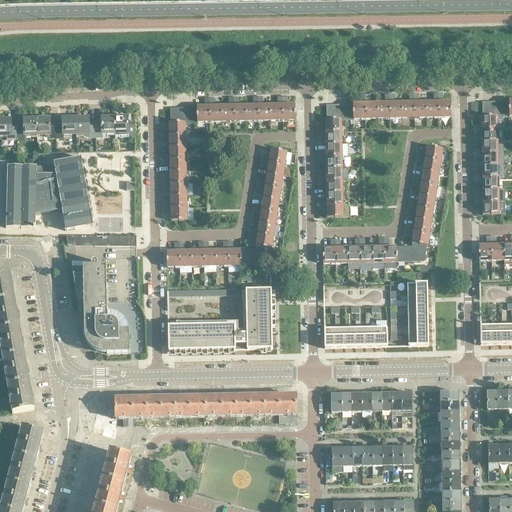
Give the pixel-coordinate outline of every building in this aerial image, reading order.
[(414,119),(414,101),(412,101),(412,103),(401,103),(402,119),(414,119)] [(426,119),(426,103),(416,103),(416,101),(414,101),(414,119),(426,119)] [(438,119),(438,101),(436,101),(436,103),(426,103),(426,119),(438,119)] [(451,118),(450,102),(440,102),(440,101),(438,101),(438,119),(451,118)] [(365,120),(365,102),(363,102),(363,104),(352,104),(352,106),(353,121),(353,120),(365,120)] [(377,120),(377,104),(367,104),(367,102),(365,102),(365,120),(377,120)] [(390,120),(389,102),(387,102),(387,103),(377,104),(377,120),(390,120)] [(402,119),(401,103),(391,103),(391,102),(389,102),(390,120),(402,119)] [(258,122),(258,104),(255,104),(255,106),(246,106),(246,122),(258,122)] [(270,122),(270,106),(260,106),(260,104),(258,104),(258,122),(270,122)] [(282,122),(282,104),(280,104),(280,105),(270,106),(270,122),(282,122)] [(295,121),(294,105),(284,105),(284,104),(282,104),(282,122),(295,121)] [(209,123),(209,105),(207,105),(207,107),(196,107),(197,109),(197,124),(197,123),(209,123)] [(222,123),(221,107),(211,107),(211,105),(209,105),(209,123),(222,123)] [(234,123),(233,105),(231,105),(231,106),(221,107),(222,123),(234,123)] [(246,122),(246,106),(235,106),(235,105),(233,105),(234,123),(246,122)] [(497,130),(497,118),(497,117),(496,117),(490,117),(483,118),(481,118),(481,128),(479,128),(479,130),(497,130)] [(115,134),(114,118),(101,118),(101,123),(101,135),(102,135),(115,134)] [(128,134),(127,123),(127,118),(114,118),(115,134),(127,134),(128,134)] [(50,136),(50,124),(50,119),(37,120),(37,136),(49,136),(50,136)] [(76,135),(75,119),(62,119),(62,124),(63,135),(76,135)] [(89,135),(89,123),(88,119),(75,119),(76,135),(88,135),(89,135)] [(11,136),(11,125),(11,120),(0,120),(0,136),(11,136)] [(37,136),(37,120),(23,120),(24,125),(24,136),(37,136)] [(341,133),(341,121),(341,120),(340,120),(334,120),(327,121),(325,121),(325,131),(323,131),(323,133),(341,133)] [(185,136),(185,124),(184,124),(178,124),(171,124),(169,124),(169,134),(167,134),(167,136),(185,136)] [(497,142),(497,130),(479,130),(479,133),(481,133),(481,142),(497,142)] [(341,145),(341,133),(323,133),(323,135),(325,135),(325,145),(341,145)] [(185,148),(185,136),(167,136),(167,139),(169,138),(169,148),(185,148)] [(497,154),(497,142),(481,142),(481,152),(479,152),(479,154),(497,154)] [(342,157),(341,145),(325,145),(325,155),(324,155),(324,157),(342,157)] [(441,162),(442,150),(426,147),(425,158),(423,158),(423,160),(441,162)] [(186,160),(185,148),(169,148),(169,158),(168,158),(168,161),(186,160)] [(285,166),(287,153),(270,151),(269,161),(267,161),(267,163),(285,166)] [(498,166),(497,154),(479,154),(479,157),(481,157),(482,167),(498,166)] [(342,170),(342,157),(324,157),(324,160),(326,160),(326,170),(342,170)] [(89,205),(88,200),(88,199),(87,194),(87,191),(86,186),(85,185),(85,180),(84,178),(83,173),(83,172),(82,167),(82,163),(81,158),(78,159),(53,163),(53,168),(37,167),(7,167),(5,229),(35,229),(35,216),(61,211),(63,218),(68,217),(72,216),(90,213),(89,208),(89,205)] [(186,172),(186,160),(168,161),(168,163),(170,163),(170,173),(186,172)] [(439,174),(441,162),(423,160),(422,162),(424,162),(423,172),(439,174)] [(283,178),(285,166),(267,163),(266,165),(268,165),(267,175),(283,178)] [(498,178),(498,166),(482,167),(482,176),(480,176),(480,179),(498,178)] [(349,173),(349,170),(342,170),(326,170),(326,180),(324,180),(324,182),(349,182),(349,173)] [(186,185),(186,172),(170,173),(170,183),(168,183),(168,185),(186,185)] [(437,186),(439,174),(423,172),(421,182),(419,182),(419,184),(437,186)] [(281,190),(283,178),(267,175),(265,185),(263,185),(263,187),(281,190)] [(498,191),(498,178),(480,179),(480,181),(482,181),(482,191),(498,191)] [(349,194),(349,182),(324,182),(324,184),(326,184),(326,194),(349,194)] [(435,198),(437,186),(419,184),(419,186),(421,186),(419,196),(435,198)] [(186,197),(186,185),(168,185),(168,187),(170,187),(170,197),(186,197)] [(279,202),(281,190),(263,187),(262,189),(264,189),(263,199),(279,202)] [(498,203),(498,191),(482,191),(482,201),(480,201),(480,203),(498,203)] [(349,206),(349,194),(326,194),(326,204),(325,204),(325,206),(349,206)] [(433,210),(435,198),(419,196),(417,206),(415,206),(415,208),(433,210)] [(187,209),(186,197),(170,197),(170,207),(169,207),(169,209),(187,209)] [(277,214),(279,202),(263,199),(261,209),(259,209),(259,211),(277,214)] [(499,215),(498,203),(480,203),(480,205),(482,205),(483,216),(499,215)] [(348,218),(349,206),(325,206),(325,208),(326,208),(327,219),(348,218)] [(431,223),(433,210),(415,208),(415,210),(417,210),(415,220),(431,223)] [(187,221),(187,209),(169,209),(169,211),(170,211),(171,222),(187,221)] [(275,226),(277,214),(259,211),(259,213),(261,213),(259,223),(275,226)] [(429,234),(431,223),(415,220),(414,230),(412,230),(411,232),(429,234)] [(273,238),(275,226),(259,223),(258,233),(256,233),(255,235),(273,238)] [(427,247),(429,234),(411,232),(411,234),(413,234),(411,244),(412,245),(425,247),(427,247)] [(271,250),(273,238),(255,235),(255,237),(257,237),(255,247),(256,248),(269,250),(271,250)] [(96,246),(96,237),(66,237),(67,246),(96,246)] [(136,246),(136,237),(96,237),(96,246),(136,246)] [(491,262),(491,244),(489,244),(489,246),(478,246),(479,262),(491,262)] [(503,262),(503,245),(493,246),(493,244),(491,244),(491,262),(503,262)] [(423,262),(425,247),(412,245),(412,248),(396,248),(397,262),(408,262),(423,262)] [(511,261),(511,245),(503,245),(503,262),(511,261)] [(360,264),(359,246),(357,246),(357,248),(347,248),(347,265),(360,264)] [(372,264),(372,248),(361,248),(361,246),(359,246),(360,264),(372,264)] [(384,264),(384,246),(382,246),(382,248),(372,248),(372,264),(384,264)] [(397,264),(397,262),(396,248),(386,248),(386,246),(384,246),(384,264),(397,264)] [(335,265),(335,247),(333,247),(333,249),(323,249),(323,265),(335,265)] [(347,265),(347,248),(337,249),(337,247),(335,247),(335,265),(347,265)] [(267,265),(269,250),(256,248),(255,251),(240,252),(240,265),(253,265),(267,265)] [(204,268),(203,249),(201,249),(201,251),(191,252),(191,268),(204,268)] [(216,267),(215,251),(205,251),(205,249),(203,249),(204,268),(216,267)] [(228,267),(228,249),(225,249),(226,251),(215,251),(216,267),(228,267)] [(240,267),(240,265),(240,252),(240,251),(230,251),(230,249),(228,249),(228,267),(240,267)] [(179,268),(179,250),(177,250),(177,252),(167,252),(167,268),(179,268)] [(191,268),(191,252),(181,252),(181,250),(179,250),(179,268),(191,268)] [(107,311),(106,267),(97,267),(97,263),(97,262),(96,262),(96,261),(95,261),(94,261),(93,261),(92,261),(92,262),(91,263),(91,264),(91,267),(83,267),(83,275),(74,275),(73,275),(79,312),(81,312),(80,311),(84,311),(84,333),(84,335),(85,338),(85,339),(86,341),(87,343),(89,345),(90,347),(92,349),(94,351),(96,352),(99,353),(100,354),(103,354),(104,354),(106,355),(129,354),(129,331),(128,331),(128,330),(128,329),(128,327),(127,326),(127,325),(127,323),(126,323),(126,321),(125,319),(124,318),(123,317),(121,315),(120,314),(118,313),(116,312),(115,312),(114,311),(112,311),(110,311),(108,311),(107,311)] [(0,302),(13,300),(10,284),(8,272),(0,273),(0,302)] [(407,285),(407,296),(426,296),(426,285),(407,285)] [(168,328),(169,352),(235,351),(235,350),(247,350),(247,351),(272,350),(270,291),(251,292),(246,292),(247,335),(234,335),(234,326),(168,328)] [(407,296),(407,306),(426,306),(426,296),(407,296)] [(0,330),(18,328),(15,312),(13,300),(0,302),(0,330)] [(407,306),(407,316),(427,316),(426,306),(407,306)] [(407,316),(407,327),(427,326),(427,316),(407,316)] [(407,327),(408,337),(427,336),(427,326),(407,327)] [(480,327),(480,346),(491,346),(491,326),(480,327)] [(491,326),(491,346),(501,346),(501,326),(491,326)] [(501,326),(501,346),(511,345),(511,326),(501,326)] [(23,355),(20,339),(18,328),(0,330),(0,345),(2,359),(23,355)] [(335,330),(335,349),(345,349),(345,329),(335,330)] [(345,329),(345,349),(355,349),(355,329),(345,329)] [(355,329),(355,349),(365,348),(365,329),(355,329)] [(365,329),(365,348),(376,348),(375,329),(365,329)] [(375,329),(376,348),(386,348),(386,341),(386,337),(386,333),(386,329),(375,329)] [(324,330),(324,349),(335,349),(335,330),(324,330)] [(408,337),(408,348),(427,347),(427,336),(408,337)] [(28,383),(25,367),(23,355),(2,359),(7,387),(28,383)] [(33,411),(30,394),(28,383),(7,387),(12,415),(33,411)] [(497,411),(497,392),(486,393),(487,411),(497,411)] [(507,410),(507,392),(497,392),(497,411),(507,410)] [(458,403),(458,393),(440,393),(440,404),(458,403)] [(381,413),(381,394),(371,395),(371,413),(381,413)] [(391,413),(391,394),(381,394),(381,413),(391,413)] [(401,412),(401,394),(391,394),(391,413),(401,412)] [(412,412),(411,394),(401,394),(401,412),(412,412)] [(341,414),(341,395),(330,395),(331,414),(341,414)] [(351,413),(351,395),(341,395),(341,414),(351,413)] [(361,413),(361,395),(351,395),(351,413),(361,413)] [(371,413),(371,395),(361,395),(361,413),(371,413)] [(458,413),(458,408),(458,403),(440,404),(440,414),(458,413)] [(459,423),(458,413),(440,414),(440,424),(459,423)] [(459,433),(459,423),(440,424),(441,434),(459,433)] [(35,462),(40,443),(42,434),(22,428),(15,456),(35,462)] [(459,443),(459,433),(441,434),(441,444),(459,443)] [(459,453),(459,443),(441,444),(441,454),(459,453)] [(508,465),(508,446),(498,447),(498,465),(508,465)] [(498,465),(498,447),(487,447),(488,465),(498,465)] [(402,467),(402,448),(392,449),(392,467),(402,467)] [(413,466),(412,448),(402,448),(402,467),(413,466)] [(352,468),(352,449),(342,450),(342,468),(352,468)] [(362,467),(362,449),(352,449),(352,468),(362,467)] [(372,467),(372,449),(362,449),(362,467),(372,467)] [(382,467),(382,449),(372,449),(372,467),(382,467)] [(392,467),(392,449),(382,449),(382,467),(392,467)] [(117,511),(130,455),(107,450),(93,511),(117,511)] [(342,468),(342,450),(331,450),(332,468),(342,468)] [(459,463),(459,453),(441,454),(441,464),(459,463)] [(28,489),(32,470),(35,462),(15,456),(8,483),(28,489)] [(460,473),(459,463),(441,464),(441,474),(460,473)] [(460,483),(460,473),(441,474),(442,484),(460,483)] [(7,511),(21,511),(25,497),(28,489),(8,483),(0,510),(7,511)] [(460,493),(460,483),(442,484),(442,494),(460,493)] [(460,503),(460,493),(442,494),(442,504),(460,503)] [(499,511),(499,501),(488,501),(488,511),(499,511)] [(509,511),(509,501),(499,501),(499,511),(509,511)] [(373,511),(373,503),(363,504),(363,511),(373,511)] [(383,511),(383,503),(373,503),(373,511),(383,511)] [(393,511),(393,503),(383,503),(383,511),(393,511)] [(403,511),(403,503),(393,503),(393,511),(403,511)] [(413,511),(413,503),(403,503),(403,511),(413,511)] [(460,511),(460,503),(442,504),(442,511),(460,511)]
